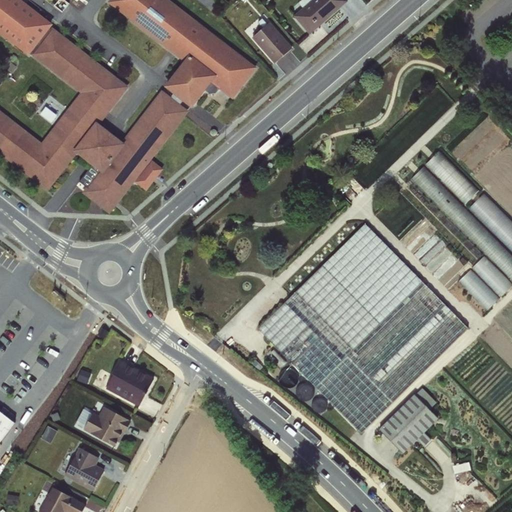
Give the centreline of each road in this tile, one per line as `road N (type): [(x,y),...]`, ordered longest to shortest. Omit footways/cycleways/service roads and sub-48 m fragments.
road 1 (residential): [(200,367),(208,350),(511,53)]
road 2 (secondary): [(121,257),(415,0)]
road 3 (secondary): [(372,511),(273,420),(200,367)]
road 4 (residential): [(119,511),(200,367)]
